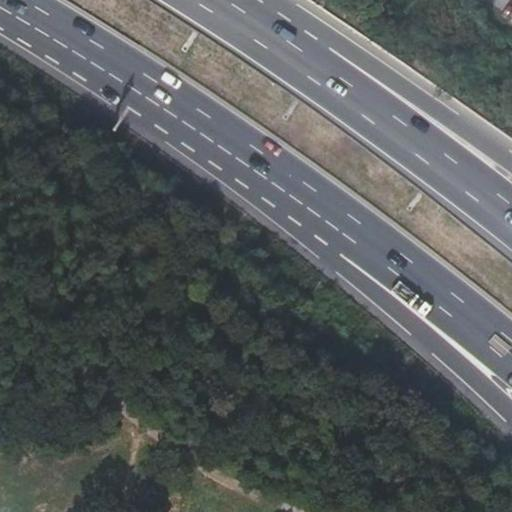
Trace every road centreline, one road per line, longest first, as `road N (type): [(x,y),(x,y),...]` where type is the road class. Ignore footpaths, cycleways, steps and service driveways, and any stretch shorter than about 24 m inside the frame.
road 1 (motorway): [(0,0),(364,242)]
road 2 (motorway): [(511,214),(309,56)]
road 3 (motorway): [(364,242),(384,300),(511,417)]
road 4 (motorway): [(511,165),(377,71),(309,56)]
road 5 (motorway): [(364,242),(511,357)]
